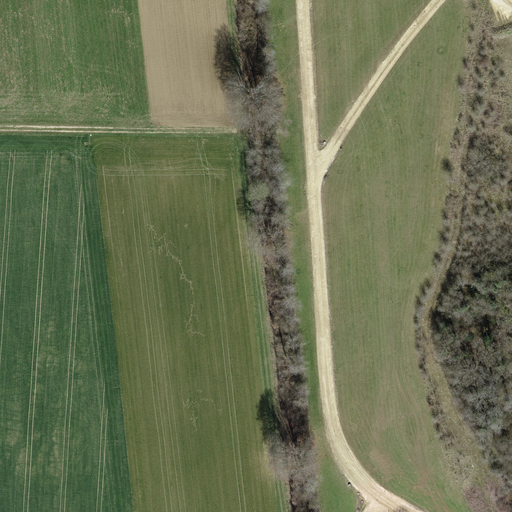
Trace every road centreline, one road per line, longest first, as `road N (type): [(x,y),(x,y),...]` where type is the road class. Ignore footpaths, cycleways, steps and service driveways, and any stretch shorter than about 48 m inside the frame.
road 1 (track): [(301,0),(327,406),(352,467),(379,498),(406,511)]
road 2 (track): [(498,511),(435,372),(429,340),(431,299),(460,197)]
road 3 (track): [(0,129),(236,134)]
road 4 (track): [(313,175),(439,0)]
